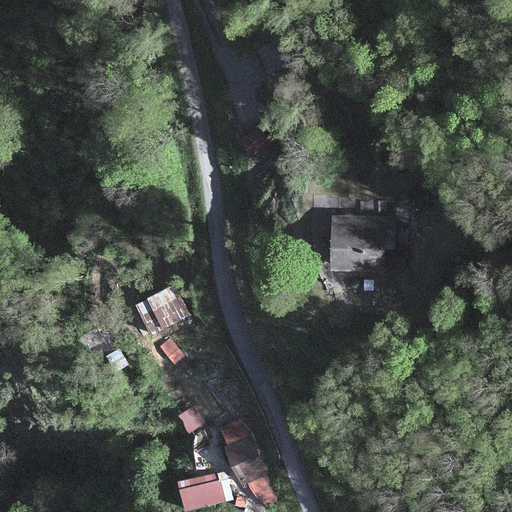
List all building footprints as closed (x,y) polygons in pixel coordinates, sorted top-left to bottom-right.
[(261,148),(252,130),(242,135),(252,153),(261,148)] [(392,217),(335,217),(334,266),(382,267),(382,246),(392,246),(392,217)] [(173,289),(140,306),(152,330),(186,313),(173,289)] [(265,472),(250,438),(228,448),(244,481),(265,472)] [(186,508),(231,498),(228,485),(225,472),(195,479),(197,486),(182,490),(186,508)]
